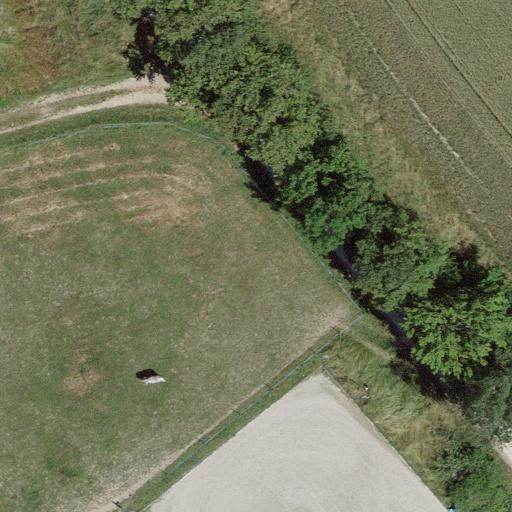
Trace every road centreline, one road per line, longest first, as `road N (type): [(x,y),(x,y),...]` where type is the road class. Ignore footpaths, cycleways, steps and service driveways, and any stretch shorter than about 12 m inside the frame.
road 1 (track): [(511,439),(155,0)]
road 2 (track): [(0,136),(114,102),(188,105),(256,124)]
